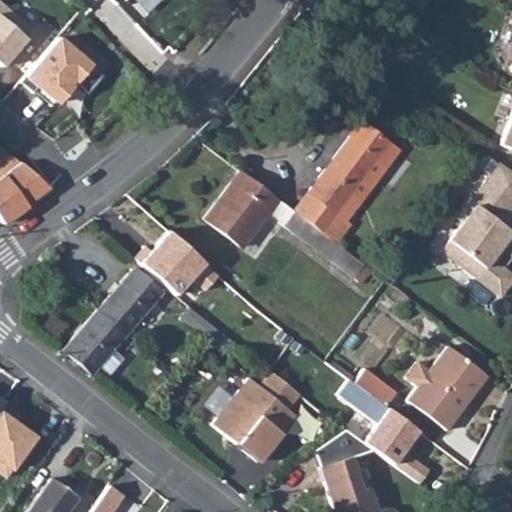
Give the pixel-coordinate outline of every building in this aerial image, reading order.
[(0,6),(0,67),(1,68),(32,32),(0,6)] [(56,41),(25,78),(59,107),(91,69),(56,41)] [(511,106),(498,144),(511,150),(511,106)] [(360,124),(293,212),(334,243),(349,224),(345,221),(378,177),(368,169),(387,144),(360,124)] [(387,144),(368,169),(378,177),(397,152),(387,144)] [(0,223),(0,224),(48,189),(6,152),(0,156),(0,223)] [(511,174),(497,163),(456,219),(461,222),(439,252),(500,297),(511,280),(511,275),(503,269),(490,259),(498,247),(511,257),(511,211),(509,210),(504,206),(511,194),(511,174)] [(277,201),(239,172),(203,219),(241,248),(277,201)] [(166,234),(141,265),(188,305),(214,275),(166,234)] [(490,259),(503,269),(511,257),(498,247),(490,259)] [(132,267),(97,308),(126,332),(160,292),(132,267)] [(229,337),(188,305),(178,319),(218,350),(229,337)] [(126,332),(97,308),(62,349),(90,373),(126,332)] [(418,380),(404,399),(444,428),(455,413),(452,410),(460,399),(464,402),(484,374),(444,344),(430,364),(417,355),(405,371),(418,380)] [(362,366),(351,379),(381,403),(392,390),(362,366)] [(210,422),(257,460),(295,413),(287,407),(298,392),(269,369),(257,384),(247,375),(210,422)] [(387,410),(361,446),(418,484),(427,470),(406,454),(420,434),(387,410)] [(36,435),(1,412),(0,412),(0,476),(5,478),(36,435)] [(344,433),(311,452),(336,511),(390,511),(388,510),(384,508),(378,507),(369,484),(362,487),(352,460),(344,433)] [(68,511),(75,501),(47,481),(26,511),(68,511)] [(90,511),(113,511),(125,495),(109,484),(90,511)]
